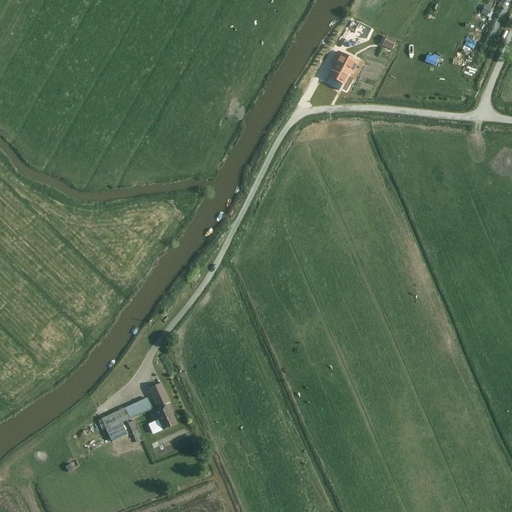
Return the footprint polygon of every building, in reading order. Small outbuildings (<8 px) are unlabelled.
[(485,10),(493,14),(497,6),(489,2),(485,10)] [(344,37),(355,42),(362,28),(351,23),(344,37)] [(402,43),(387,36),(382,48),(397,55),(402,43)] [(364,60),(341,49),(334,64),(341,68),(335,80),(351,87),(364,60)] [(180,421),(163,387),(155,391),(163,409),(159,411),(167,427),(180,421)] [(151,401),(104,423),(114,445),(133,436),(127,424),(156,411),(151,401)] [(68,465),(71,472),(80,467),(76,461),(68,465)]
